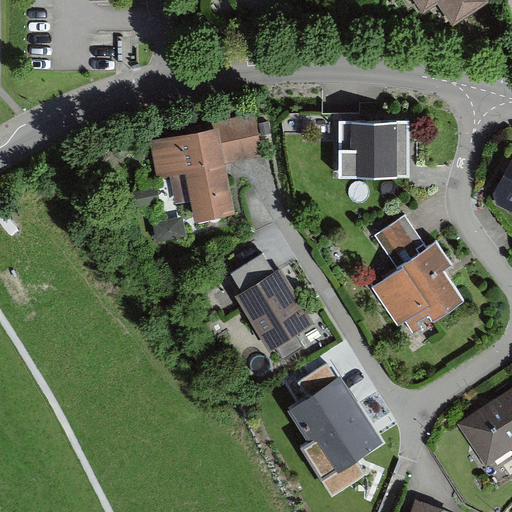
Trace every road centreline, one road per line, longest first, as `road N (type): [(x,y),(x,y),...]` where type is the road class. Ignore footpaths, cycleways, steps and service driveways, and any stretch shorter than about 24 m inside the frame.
road 1 (residential): [(486,91),(403,72),(306,70),(173,82)]
road 2 (residential): [(285,224),(402,415)]
road 3 (residential): [(486,91),(461,182),(461,216),(511,284)]
road 4 (residential): [(173,82),(108,98),(0,151)]
road 5 (residential): [(511,345),(402,415)]
